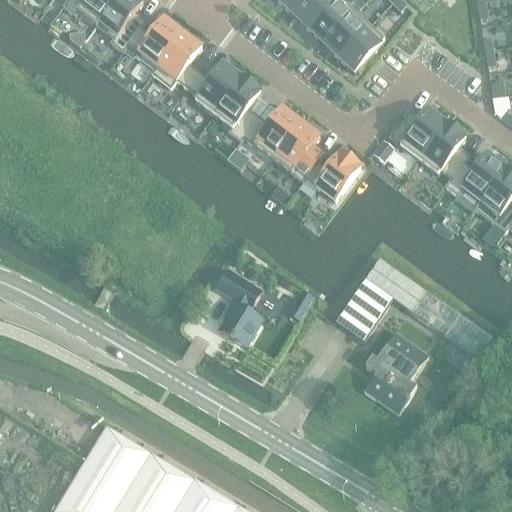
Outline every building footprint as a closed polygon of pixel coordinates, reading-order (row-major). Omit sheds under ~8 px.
[(96,30),(118,0),(70,0),(66,7),(63,10),(76,20),(79,17),(96,30)] [(123,56),(128,48),(144,28),(133,20),(143,7),(139,5),(142,1),(140,0),(118,0),(96,30),(113,43),(110,47),(123,56)] [(272,0),(283,10),(292,0),(272,0)] [(297,23),(318,0),(292,0),(283,10),(297,23)] [(337,8),(328,0),(318,0),(297,23),(311,36),(337,8)] [(392,7),(401,15),(406,9),(398,1),(392,7)] [(311,36),(325,49),(354,18),(341,5),(337,8),(311,36)] [(485,7),(478,8),(480,23),(488,21),(485,7)] [(325,49),(339,63),(368,31),(354,18),(325,49)] [(144,28),(128,48),(139,57),(136,60),(155,75),(158,71),(183,38),(180,36),(183,32),(170,23),(168,26),(164,23),(155,36),(144,28)] [(368,31),(339,63),(353,77),(384,45),(369,31),(368,31)] [(187,93),(203,72),(192,64),(202,52),(198,49),(201,46),(188,36),(186,40),(183,38),(158,71),(155,75),(152,78),(171,93),(177,85),(187,93)] [(491,42),(483,43),(485,55),(493,54),(491,42)] [(493,54),(485,55),(488,70),(496,69),(493,54)] [(214,81),(203,72),(187,93),(196,100),(193,104),(214,119),(242,82),(223,68),(214,81)] [(243,142),(262,117),(251,109),(261,97),(257,94),(260,91),(247,81),(245,85),(242,82),(214,119),(231,132),(227,138),(239,147),(243,142)] [(503,85),(490,88),(492,103),(493,103),(506,101),(503,85)] [(285,116),(282,113),(273,125),(262,117),(243,142),(274,165),(302,128),(298,125),(301,122),(288,112),(285,116)] [(410,115),(389,143),(419,165),(447,128),(443,126),(446,122),(433,113),(431,116),(428,114),(421,123),(410,115)] [(502,121),(501,122),(511,131),(511,119),(506,115),(502,121)] [(302,128),(274,165),(302,187),(305,183),(321,162),(310,154),(320,142),(302,128)] [(447,128),(419,165),(437,179),(440,176),(451,184),(464,167),(469,160),(459,152),(466,143),(447,128)] [(378,152),(377,153),(387,161),(394,153),(392,152),(383,145),(378,152)] [(344,160),(341,158),(332,170),(321,162),(305,183),(335,206),(361,173),(357,170),(360,167),(347,157),(344,160)] [(451,184),(446,191),(457,200),(456,202),(473,216),(475,214),(481,206),(506,173),(502,170),(505,167),(492,158),(490,161),(487,159),(475,175),(464,167),(451,184)] [(481,206),(475,214),(494,228),(482,243),(493,251),(505,236),(507,232),(511,226),(511,172),(511,173),(509,176),(506,173),(481,206)] [(478,364),(493,342),(379,263),(335,325),(362,344),(391,303),(478,364)] [(249,317),(262,295),(229,275),(217,295),(234,305),(225,320),(227,322),(219,335),(246,350),(261,324),(249,317)] [(410,387),(428,361),(396,338),(378,364),(373,361),(366,371),(377,379),(366,395),(399,418),(417,392),(410,387)] [(106,432),(56,511),(237,511),(106,431),(106,432)]
